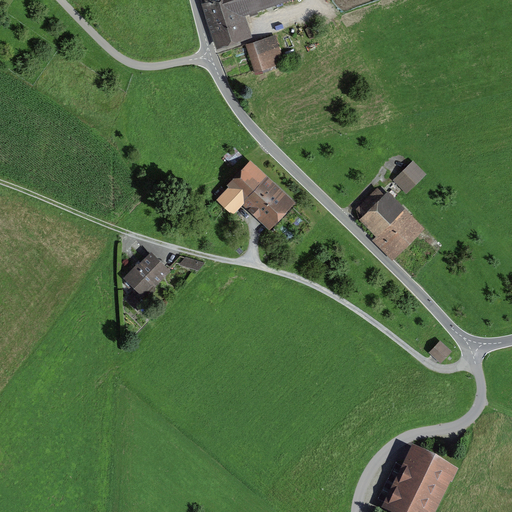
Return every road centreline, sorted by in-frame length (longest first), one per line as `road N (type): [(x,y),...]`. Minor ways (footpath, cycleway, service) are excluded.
road 1 (track): [(0,183),(127,234),(310,283),(428,366),(469,362),(469,346)]
road 2 (tertiary): [(469,346),(254,129),(210,56)]
road 3 (unclassified): [(469,346),(477,369),(471,416),(449,430),(407,434),(371,470),(358,511)]
road 4 (unclassified): [(210,56),(146,67),(122,61),(60,0)]
